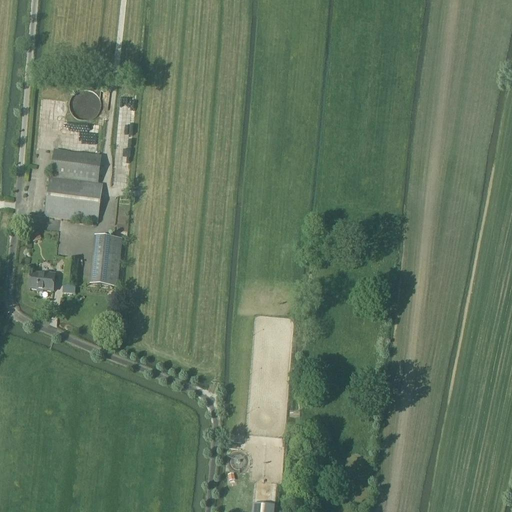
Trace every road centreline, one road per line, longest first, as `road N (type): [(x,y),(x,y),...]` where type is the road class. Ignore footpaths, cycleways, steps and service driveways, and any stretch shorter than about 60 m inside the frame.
road 1 (unclassified): [(209,511),(216,427),(206,399),(10,310),(34,0)]
road 2 (track): [(124,0),(103,230),(39,224),(16,206),(0,205)]
